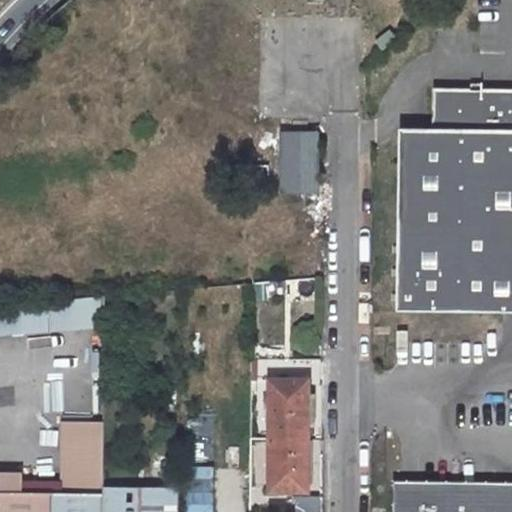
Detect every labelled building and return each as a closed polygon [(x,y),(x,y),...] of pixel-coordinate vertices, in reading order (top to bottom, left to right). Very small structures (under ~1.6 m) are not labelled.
[(511,89),(433,88),(432,130),(400,129),(397,311),(511,312),(511,89)] [(280,195),(321,195),(321,132),(280,133),(280,195)] [(271,295),(286,295),(285,281),(269,282),(271,295)] [(103,296),(11,304),(0,305),(0,334),(103,325),(103,296)] [(272,379),(270,491),(307,492),(307,439),(309,440),(310,380),(272,379)] [(102,421),(59,420),(58,493),(101,493),(102,421)] [(214,511),(215,467),(188,468),(187,511),(214,511)] [(19,473),(0,471),(0,492),(19,493),(19,473)] [(511,511),(511,488),(393,487),(392,511),(511,511)] [(101,511),(101,493),(58,493),(28,493),(19,493),(0,492),(0,511),(101,511)]
